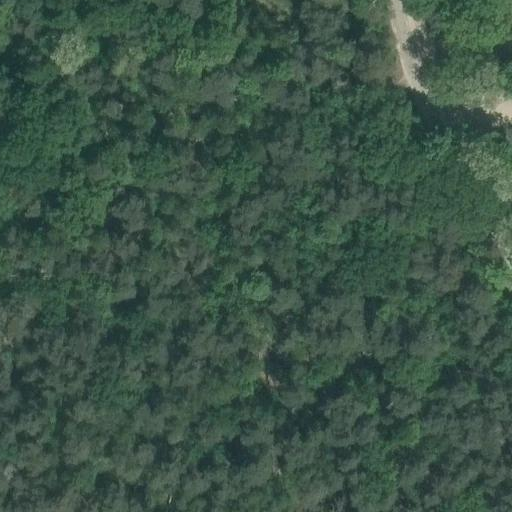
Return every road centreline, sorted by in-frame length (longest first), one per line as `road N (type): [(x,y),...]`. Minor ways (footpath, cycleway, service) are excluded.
road 1 (unknown): [(0,387),(45,42)]
road 2 (unclassified): [(511,269),(422,105),(390,0)]
